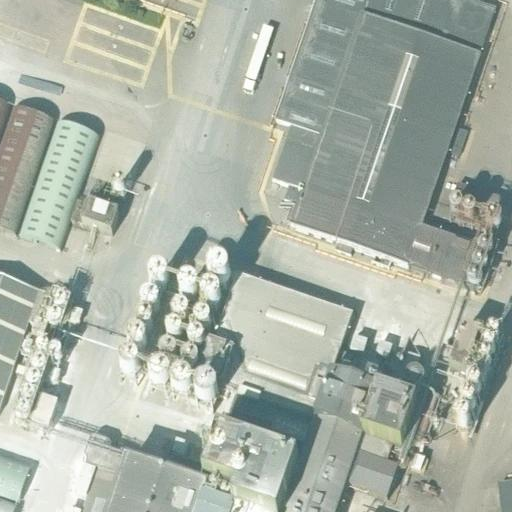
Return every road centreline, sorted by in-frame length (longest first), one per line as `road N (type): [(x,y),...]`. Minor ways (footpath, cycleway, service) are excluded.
road 1 (unknown): [(163,189),(46,511)]
road 2 (unknown): [(163,189),(420,285)]
road 3 (unknown): [(10,0),(12,15),(36,28),(199,91)]
road 4 (unknown): [(508,398),(466,511)]
